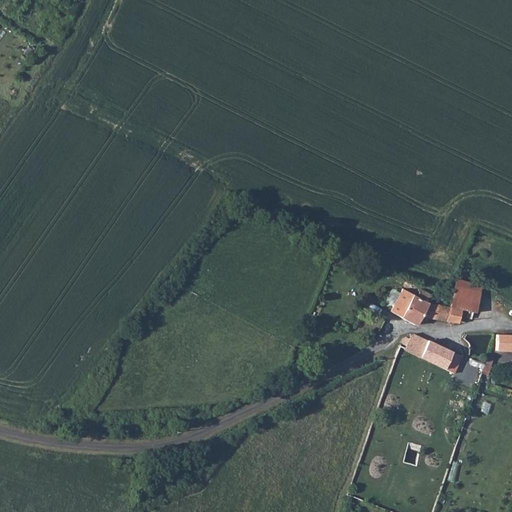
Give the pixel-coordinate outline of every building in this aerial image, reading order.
[(409,313),(429,317),(434,301),(415,298),(419,292),(406,284),(401,289),(389,282),(386,287),(382,285),(379,289),(382,292),(375,304),(402,322),(403,319),(405,318),(408,318),(409,313)] [(451,305),(434,301),(429,317),(442,319),(443,310),(450,310),(451,305)] [(461,309),(460,316),(471,318),(472,311),(461,309)] [(511,351),(511,335),(499,334),(498,350),(511,351)] [(408,335),(399,351),(397,350),(393,357),(394,358),(400,361),(403,354),(451,376),(461,357),(449,355),(408,335)]
